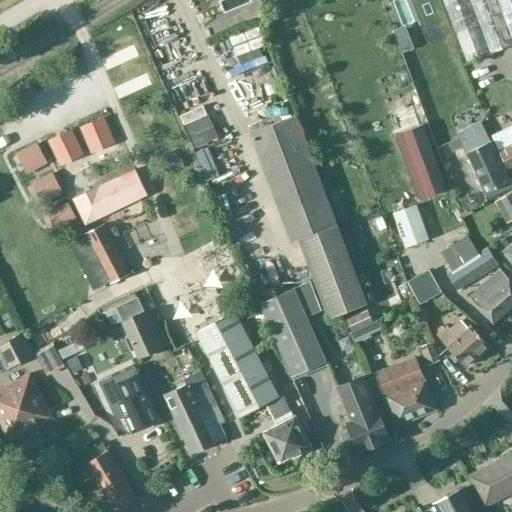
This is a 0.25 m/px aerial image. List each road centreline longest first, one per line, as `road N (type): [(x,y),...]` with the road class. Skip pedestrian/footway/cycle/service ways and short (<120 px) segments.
road 1 (residential): [(259,511),(327,488),(437,429),(511,358)]
road 2 (unknown): [(104,95),(186,272)]
